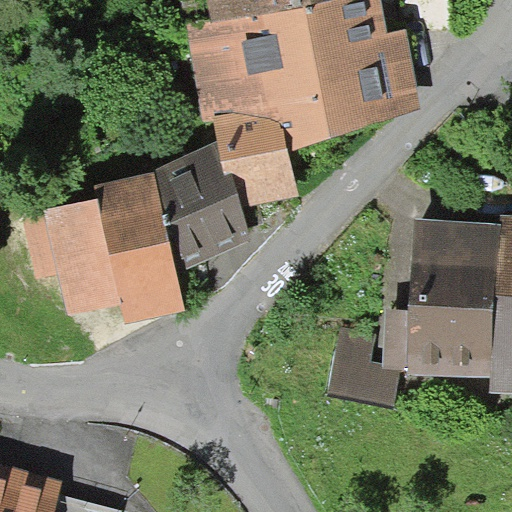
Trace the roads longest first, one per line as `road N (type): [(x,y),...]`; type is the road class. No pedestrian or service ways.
road 1 (residential): [(172,387),(301,230),(511,30)]
road 2 (tertiary): [(0,381),(172,387)]
road 3 (tertiary): [(172,387),(228,430),(284,511)]
